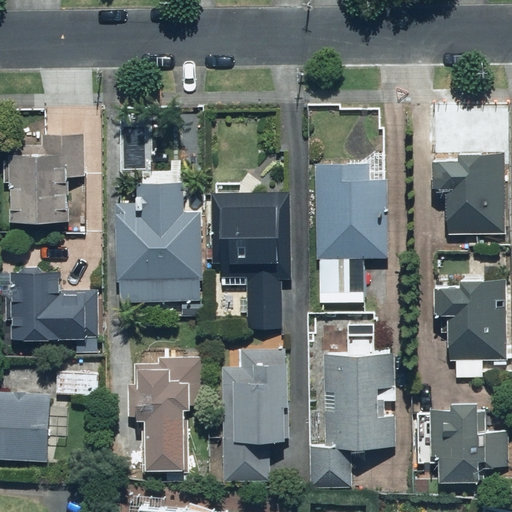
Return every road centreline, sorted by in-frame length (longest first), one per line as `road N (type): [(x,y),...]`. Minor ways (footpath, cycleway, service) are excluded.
road 1 (residential): [(511,36),(0,45)]
road 2 (unknown): [(397,38),(390,461)]
